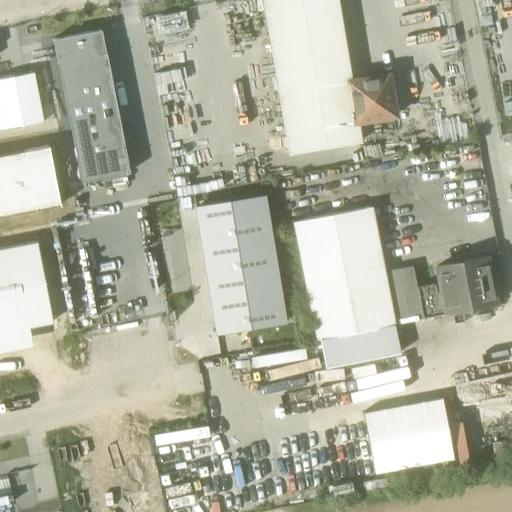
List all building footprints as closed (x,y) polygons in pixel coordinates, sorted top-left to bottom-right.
[(264,0),(290,155),(359,143),(355,123),(349,82),(335,0),(264,0)] [(100,30),(52,40),(57,64),(105,54),(100,30)] [(105,54),(57,64),(81,183),(130,173),(105,54)] [(33,73),(0,79),(0,131),(43,122),(33,73)] [(349,82),(355,123),(395,117),(388,75),(349,82)] [(49,146),(0,155),(0,217),(60,206),(49,146)] [(264,196),(195,207),(216,334),(285,323),(264,196)] [(293,223),(316,341),(319,340),(394,325),(384,273),(371,207),(293,223)] [(37,242),(0,249),(0,332),(29,327),(52,323),(37,242)] [(441,291),(446,315),(494,305),(491,290),(488,272),(485,258),(437,267),(441,291)] [(384,273),(394,325),(422,319),(416,288),(417,288),(413,268),(384,273)] [(488,272),(491,290),(503,288),(500,270),(488,272)] [(422,319),(422,320),(446,315),(441,291),(436,292),(435,284),(417,288),(416,288),(422,319)] [(394,325),(319,340),(325,369),(400,354),(394,325)] [(0,352),(33,346),(29,327),(0,332),(0,352)] [(441,398),(363,413),(374,474),(453,459),(441,398)]
